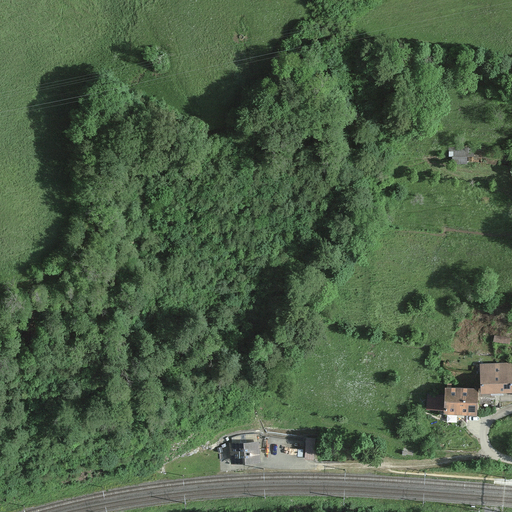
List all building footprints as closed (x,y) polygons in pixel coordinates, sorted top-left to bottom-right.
[(456,147),(454,161),(467,162),(469,149),(456,147)] [(511,379),(511,363),(481,364),(481,391),(511,390),(511,379)] [(478,386),(444,385),(444,394),(427,393),(427,408),(444,409),(444,410),(478,411),(478,386)] [(306,457),(318,457),(319,437),(307,437),(306,457)] [(260,441),(228,442),(228,462),(260,461),(260,441)]
